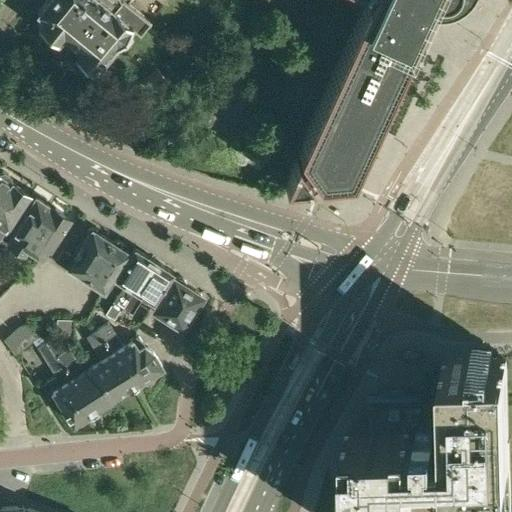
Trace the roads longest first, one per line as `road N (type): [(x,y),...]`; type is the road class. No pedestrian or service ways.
road 1 (secondary): [(347,276),(303,338),(220,511)]
road 2 (secondary): [(258,505),(383,272)]
road 3 (secondary): [(368,253),(190,193),(153,189)]
road 4 (secondary): [(153,189),(175,213),(347,276)]
road 5 (residential): [(179,441),(0,459)]
road 6 (secondary): [(0,111),(153,189)]
road 7 (unclassified): [(451,139),(428,159),(368,253)]
road 8 (unclassified): [(388,263),(445,169),(451,139)]
